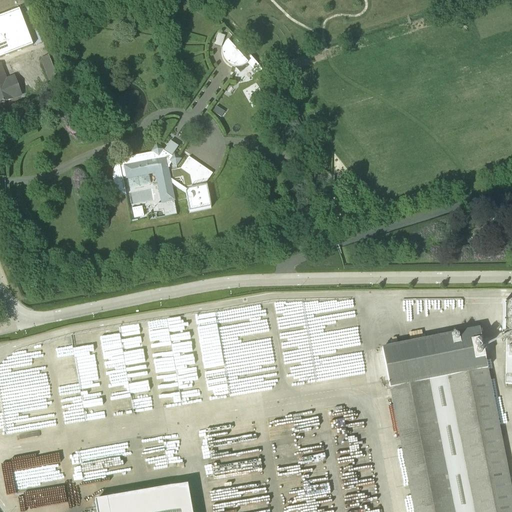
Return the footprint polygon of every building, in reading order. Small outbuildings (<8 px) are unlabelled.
[(224,36),(217,33),(213,45),(220,47),(224,36)] [(231,44),(227,41),(225,43),(224,45),(223,48),(222,51),(222,54),(223,56),(224,59),(226,62),(228,64),(231,66),(234,67),(237,67),(240,67),(243,66),(247,63),(257,74),(262,69),(235,40),(231,44)] [(37,55),(43,52),(39,42),(33,45),(37,55)] [(40,59),(52,89),(60,87),(48,56),(40,59)] [(13,101),(22,97),(14,76),(6,79),(1,64),(0,64),(0,104),(13,100),(13,101)] [(216,111),(221,114),(229,103),(223,99),(216,111)] [(164,218),(176,215),(174,202),(175,202),(171,185),(185,194),(189,212),(211,208),(206,187),(187,191),(170,179),(168,168),(169,168),(169,167),(171,164),(176,167),(181,160),(173,155),(172,157),(163,151),(163,150),(156,145),(151,153),(152,154),(124,159),(119,163),(115,167),(113,171),(113,174),(112,179),(114,186),(119,192),(125,196),(126,196),(122,180),(125,179),(125,181),(127,180),(129,190),(150,186),(148,176),(155,175),(161,204),(157,205),(158,211),(163,210),(164,218)] [(212,173),(188,157),(180,169),(176,169),(176,167),(170,169),(173,179),(182,178),(184,187),(205,183),(212,173)] [(134,219),(143,218),(141,207),(132,209),(134,219)] [(200,338),(204,381),(227,378),(229,396),(241,390),(233,387),(237,377),(247,376),(244,348),(258,374),(274,366),(261,360),(261,359),(250,340),(245,341),(245,333),(253,315),(254,324),(261,323),(257,331),(254,325),(255,336),(259,334),(260,344),(267,328),(257,309),(216,313),(217,325),(207,331),(210,337),(200,338)] [(158,327),(147,329),(157,386),(166,384),(168,397),(159,398),(160,405),(188,400),(186,398),(189,394),(188,387),(195,386),(198,383),(194,379),(197,375),(193,353),(188,354),(188,349),(180,342),(179,342),(170,335),(189,332),(187,322),(167,325),(166,319),(157,321),(158,327)] [(106,336),(100,337),(109,399),(121,397),(123,412),(152,407),(141,332),(135,333),(134,325),(105,329),(106,336)] [(511,511),(511,498),(478,331),(382,350),(413,511),(511,511)] [(294,362),(285,363),(288,382),(300,380),(299,375),(305,374),(306,376),(311,375),(310,369),(296,372),(294,362)] [(74,478),(81,477),(76,451),(69,452),(74,478)] [(28,460),(1,464),(6,495),(21,492),(24,511),(67,511),(61,471),(35,475),(33,463),(28,464),(28,460)] [(95,501),(96,511),(191,511),(187,486),(95,501)]
